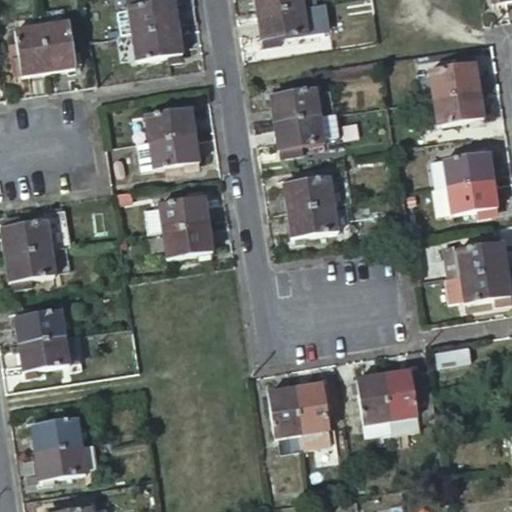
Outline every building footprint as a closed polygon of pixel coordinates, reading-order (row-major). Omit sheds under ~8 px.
[(124,0),(126,8),(129,34),(175,27),(170,0),(124,0)] [(313,4),(312,0),(253,0),(256,13),(313,4)] [(259,40),(275,38),(317,32),(313,4),(256,13),(259,40)] [(318,4),(313,4),(317,32),(322,31),(318,4)] [(117,36),(129,34),(126,8),(113,10),(117,36)] [(39,25),(46,72),(73,68),(66,21),(39,25)] [(46,72),(39,25),(13,30),(14,40),(17,56),(10,57),(12,71),(19,70),(19,76),(46,72)] [(129,34),(133,61),(179,55),(175,27),(129,34)] [(276,45),(275,38),(259,40),(260,48),(276,45)] [(17,56),(14,40),(7,41),(10,57),(17,56)] [(426,73),(430,98),(476,91),(472,66),(466,67),(465,60),(453,62),(454,68),(426,73)] [(268,96),(272,123),(318,115),(314,88),(268,96)] [(430,98),(435,126),(481,119),(476,91),(430,98)] [(129,117),(134,144),(147,142),(192,135),(188,107),(129,117)] [(272,123),(276,149),(283,148),(299,146),(323,142),(318,115),(272,123)] [(192,135),(147,142),(151,170),(196,163),(192,135)] [(147,142),(134,144),(138,171),(138,172),(151,170),(147,142)] [(134,144),(121,146),(126,173),(138,171),(134,144)] [(301,152),(299,146),(283,148),(284,154),(301,152)] [(490,181),(486,155),(440,162),(444,188),(490,181)] [(428,164),(432,190),(444,188),(440,162),(428,164)] [(348,203),(344,176),(328,179),(332,205),(348,203)] [(288,179),(289,185),(304,182),(303,177),(288,179)] [(282,186),(286,212),(332,205),(328,179),(304,182),(289,185),(282,186)] [(495,209),(490,181),(444,188),(448,216),(495,209)] [(156,205),(161,231),(206,224),(203,198),(200,199),(190,200),(156,205)] [(352,229),(348,203),(332,205),(336,232),(352,229)] [(286,212),(290,239),(336,232),(332,205),(286,212)] [(43,222),(48,248),(67,245),(62,213),(42,216),(43,222)] [(0,228),(0,236),(3,255),(48,248),(43,222),(19,226),(5,228),(0,228)] [(161,231),(165,258),(211,251),(206,224),(161,231)] [(445,254),(449,278),(459,277),(505,270),(501,243),(455,249),(455,253),(445,254)] [(3,255),(7,282),(14,281),(27,279),(52,275),(48,248),(3,255)] [(509,296),(505,270),(459,277),(462,300),(463,303),(490,299),(491,306),(504,304),(503,297),(509,296)] [(449,278),(442,279),(445,302),(462,300),(459,277),(449,278)] [(28,285),(27,279),(14,281),(15,287),(28,285)] [(19,316),(33,313),(32,307),(18,310),(19,316)] [(19,316),(13,317),(17,344),(63,336),(58,309),(33,313),(19,316)] [(63,336),(17,344),(21,371),(67,364),(67,361),(76,359),(73,334),(63,336)] [(434,350),(434,364),(464,363),(463,349),(434,350)] [(486,356),(490,384),(506,382),(502,353),(486,356)] [(417,367),(410,368),(412,381),(415,403),(422,402),(417,367)] [(382,373),(388,419),(417,415),(415,403),(412,381),(410,368),(382,373)] [(355,377),(362,422),(388,419),(382,373),(355,377)] [(320,382),(294,387),(300,432),(326,428),(336,427),(331,390),(321,391),(320,382)] [(294,387),(267,391),(273,436),(300,432),(294,387)] [(417,415),(388,419),(390,432),(419,428),(417,415)] [(388,419),(362,422),(364,436),(390,432),(388,419)] [(31,427),(35,454),(80,448),(76,420),(31,427)] [(300,432),(303,447),(328,443),(326,428),(300,432)] [(35,454),(39,481),(84,474),(80,448),(35,454)]
